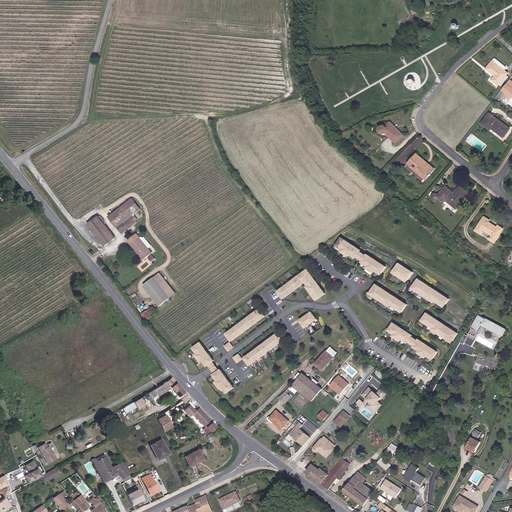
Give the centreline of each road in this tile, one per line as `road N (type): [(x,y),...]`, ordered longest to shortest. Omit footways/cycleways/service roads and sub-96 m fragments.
road 1 (secondary): [(248,440),(188,385),(8,164)]
road 2 (residential): [(511,19),(457,64),(417,117),(492,188)]
road 3 (unclassified): [(8,164),(80,124),(112,0)]
road 4 (unknown): [(176,370),(62,432)]
road 5 (unknown): [(284,468),(372,373)]
